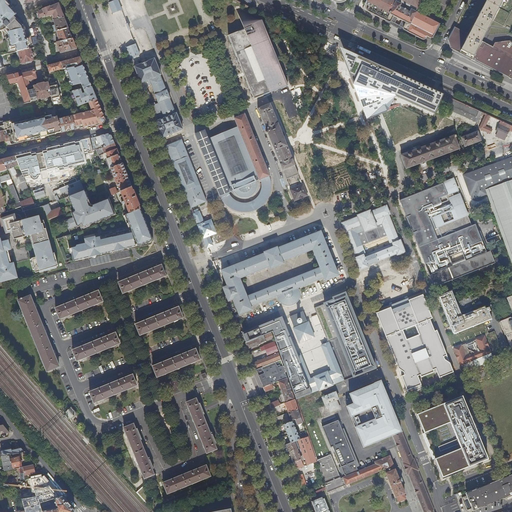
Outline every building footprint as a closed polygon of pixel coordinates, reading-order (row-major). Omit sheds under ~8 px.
[(0,0),(0,6),(0,7),(0,8),(12,5),(10,0),(0,0)] [(113,14),(121,11),(122,10),(118,0),(108,0),(110,3),(109,3),(113,14)] [(397,0),(397,2),(392,0),(367,0),(365,4),(369,6),(367,11),(389,22),(390,22),(391,21),(393,16),(406,23),(403,27),(403,29),(404,30),(423,40),(425,39),(427,36),(431,38),(433,38),(440,24),(420,14),(416,12),(418,8),(421,0),(397,0)] [(418,8),(416,12),(420,14),(426,0),(421,0),(418,8)] [(455,28),(448,40),(451,48),(509,77),(511,74),(511,71),(511,42),(508,41),(495,43),(493,47),(485,43),(481,41),(486,32),(502,0),(486,0),(468,35),(455,28)] [(58,3),(37,12),(38,18),(42,17),(42,18),(52,15),(53,20),(64,17),(58,3)] [(24,27),(24,26),(26,25),(19,18),(11,9),(13,7),(12,5),(0,8),(9,31),(24,27)] [(2,64),(0,59),(0,33),(10,31),(9,31),(0,8),(0,7),(0,68),(3,68),(2,64)] [(260,21),(235,10),(243,30),(237,33),(237,32),(227,36),(254,100),(270,93),(269,93),(287,86),(286,84),(287,83),(262,22),(261,23),(260,21)] [(389,22),(404,30),(403,29),(403,27),(406,23),(393,16),(391,21),(390,22),(389,22)] [(55,25),(41,28),(42,34),(47,33),(68,28),(66,23),(64,17),(53,20),(55,25)] [(24,26),(24,27),(9,31),(10,31),(0,33),(0,44),(30,37),(29,33),(26,25),(24,26)] [(70,33),(68,28),(47,33),(48,34),(49,35),(50,38),(56,36),(55,36),(57,35),(59,42),(72,38),(70,33)] [(33,45),(30,37),(0,44),(0,56),(4,55),(17,52),(30,49),(29,45),(33,45)] [(74,43),(72,38),(59,42),(56,42),(60,53),(76,49),(74,43)] [(162,137),(164,137),(171,134),(183,129),(177,114),(176,114),(170,99),(167,90),(161,75),(155,59),(153,60),(145,63),(143,64),(139,55),(140,55),(136,44),(135,45),(127,48),(131,58),(132,58),(136,67),(134,67),(148,100),(151,99),(147,89),(148,86),(151,85),(163,113),(159,115),(158,114),(154,104),(150,105),(162,137)] [(358,96),(367,120),(387,111),(397,95),(436,112),(438,106),(443,95),(369,61),(338,47),(358,96)] [(32,48),(30,49),(17,52),(18,57),(20,57),(22,63),(33,60),(32,56),(33,56),(32,54),(32,52),(31,52),(30,50),(32,50),(32,48)] [(49,72),(57,70),(65,69),(67,68),(66,66),(70,65),(71,67),(74,67),(75,68),(83,65),(81,61),(80,57),(47,66),(49,72)] [(67,68),(65,69),(74,91),(81,89),(83,89),(92,87),(89,81),(85,71),(84,68),(83,65),(75,68),(74,67),(71,67),(67,68)] [(33,71),(22,74),(22,76),(30,100),(31,101),(37,99),(39,99),(40,98),(41,100),(48,98),(47,97),(49,96),(51,96),(52,102),(53,105),(62,103),(56,80),(47,82),(48,83),(44,83),(37,84),(37,85),(34,86),(33,79),(37,79),(35,72),(33,71)] [(7,76),(8,77),(10,84),(14,83),(14,84),(18,83),(18,82),(25,101),(30,100),(22,76),(19,77),(18,73),(7,76)] [(83,93),(81,89),(74,91),(72,91),(78,107),(88,102),(89,102),(89,103),(97,99),(94,93),(92,87),(83,89),(85,93),(83,93)] [(78,107),(72,91),(70,92),(76,107),(78,107)] [(438,106),(474,122),(479,111),(443,95),(438,106)] [(74,115),(72,116),(75,129),(78,128),(103,123),(104,119),(102,114),(97,99),(89,103),(89,102),(88,102),(91,108),(89,112),(74,115)] [(283,170),(287,179),(298,175),(295,165),(293,160),(292,160),(287,147),(287,146),(285,141),(279,129),(280,128),(278,124),(277,124),(272,111),(273,111),(270,104),(258,109),(260,115),(261,115),(266,129),(273,146),(275,151),(281,164),(280,164),(283,170)] [(0,131),(6,130),(9,142),(19,139),(20,142),(56,134),(56,133),(61,132),(58,119),(57,115),(52,117),(51,115),(44,117),(43,113),(1,123),(1,122),(0,120),(0,131)] [(243,181),(228,187),(208,140),(205,131),(195,134),(220,197),(221,199),(222,200),(223,202),(225,204),(226,205),(228,207),(229,208),(231,209),(233,210),(235,211),(237,212),(239,212),(241,213),(243,213),(245,213),(247,213),(249,212),(251,212),(253,211),(255,211),(257,210),(259,209),(261,208),(262,206),(264,205),(265,203),(266,202),(268,200),(269,198),(269,196),(270,194),(271,192),(271,190),(271,188),(271,186),(271,184),(271,182),(271,180),(270,178),(269,176),(244,115),(234,118),(238,127),(258,175),(243,181)] [(72,116),(58,119),(61,132),(75,129),(72,116)] [(508,131),(499,126),(496,133),(506,137),(508,131)] [(238,127),(208,140),(228,187),(243,181),(258,175),(238,127)] [(491,127),(482,130),(485,139),(494,136),(491,127)] [(6,130),(0,131),(0,140),(0,141),(5,140),(6,146),(10,145),(9,142),(6,130)] [(477,132),(461,138),(464,147),(480,141),(477,132)] [(114,143),(111,136),(109,135),(108,134),(96,137),(99,146),(104,144),(105,147),(114,143)] [(172,136),(171,134),(164,137),(167,146),(174,143),(174,141),(176,140),(178,138),(176,135),(175,134),(172,136)] [(454,136),(401,156),(406,169),(459,149),(454,136)] [(74,158),(89,154),(88,153),(85,139),(70,143),(74,157),(74,158)] [(206,202),(182,140),(181,140),(174,143),(167,146),(166,146),(191,208),(206,202)] [(105,147),(107,153),(116,149),(115,146),(114,143),(105,147)] [(57,161),(54,150),(53,147),(37,151),(45,172),(59,168),(58,162),(57,161)] [(65,147),(54,150),(57,161),(59,161),(59,160),(67,157),(65,147)] [(116,149),(107,153),(104,154),(102,155),(103,158),(106,157),(106,159),(118,154),(116,149)] [(15,156),(19,165),(22,173),(25,172),(32,189),(44,185),(31,152),(15,156)] [(45,172),(50,182),(78,170),(91,164),(89,154),(74,158),(76,164),(76,166),(71,168),(71,167),(62,170),(61,171),(60,171),(60,170),(59,168),(45,172)] [(118,154),(106,159),(105,159),(109,169),(110,168),(122,163),(120,159),(118,154)] [(3,159),(7,169),(7,170),(10,169),(13,176),(17,174),(14,167),(19,165),(15,156),(3,159)] [(58,162),(59,168),(60,170),(76,164),(74,158),(74,157),(58,162)] [(511,158),(463,176),(470,195),(470,194),(472,199),(476,197),(476,198),(486,195),(484,190),(511,180),(511,158)] [(122,163),(110,168),(119,190),(116,191),(115,188),(114,188),(110,189),(110,190),(112,194),(115,193),(120,191),(132,186),(126,174),(122,163)] [(80,181),(82,180),(78,170),(50,182),(54,191),(59,189),(80,181)] [(22,173),(23,175),(28,188),(29,191),(32,189),(25,172),(22,173)] [(366,173),(355,177),(358,184),(369,180),(366,173)] [(0,188),(6,187),(13,185),(9,174),(0,176),(0,188)] [(22,191),(28,188),(23,175),(17,177),(22,191)] [(399,200),(433,286),(495,262),(491,251),(487,252),(476,224),(472,225),(454,177),(444,181),(444,183),(399,200)] [(80,181),(59,189),(61,193),(67,191),(73,206),(74,205),(76,210),(74,212),(72,213),(74,218),(65,221),(68,228),(80,224),(83,230),(96,225),(96,223),(94,224),(93,222),(97,221),(115,214),(108,199),(92,205),(93,206),(91,207),(89,206),(87,200),(88,200),(80,181)] [(511,183),(489,192),(511,251),(511,183)] [(303,184),(290,189),(294,201),(308,196),(303,184)] [(15,208),(22,206),(20,202),(13,185),(6,187),(10,195),(13,204),(15,208)] [(125,204),(129,213),(141,209),(134,192),(132,186),(120,191),(123,198),(120,199),(123,205),(125,204)] [(20,202),(22,206),(24,211),(27,210),(26,207),(32,204),(33,208),(36,207),(34,203),(32,197),(20,202)] [(44,205),(48,203),(51,202),(49,197),(42,201),(44,205)] [(48,203),(44,205),(48,220),(63,214),(60,208),(51,211),(48,203)] [(360,270),(368,267),(368,266),(397,254),(397,256),(405,253),(400,240),(399,241),(388,215),(390,215),(386,206),(370,212),(370,211),(357,216),(358,217),(342,224),(345,232),(347,232),(357,257),(355,258),(360,270)] [(83,230),(63,237),(64,238),(60,248),(67,265),(68,272),(131,257),(130,250),(146,246),(152,244),(153,240),(151,234),(145,219),(142,213),(141,209),(129,213),(127,214),(125,215),(130,229),(99,236),(96,225),(83,230)] [(199,212),(194,214),(207,247),(207,248),(213,246),(209,236),(215,233),(210,221),(203,223),(199,212)] [(14,214),(1,218),(1,219),(2,223),(4,228),(4,230),(6,229),(7,233),(12,232),(13,236),(20,234),(21,236),(28,234),(28,235),(31,234),(34,244),(33,244),(34,249),(36,248),(37,252),(35,252),(36,257),(32,258),(32,259),(30,259),(33,270),(35,270),(36,272),(36,273),(40,272),(40,273),(57,268),(57,267),(57,266),(59,265),(55,253),(53,253),(43,220),(40,221),(38,215),(17,222),(14,214)] [(265,254),(222,270),(228,286),(223,288),(228,301),(233,299),(239,315),(251,310),(250,306),(277,295),(277,297),(278,299),(280,302),(282,303),(284,304),(286,305),(289,305),(292,305),(294,304),(296,303),(297,301),(298,299),(299,296),(299,294),(299,291),(298,289),(297,288),(324,277),(326,280),(338,275),(320,232),(277,249),(277,248),(265,253),(265,254)] [(1,240),(0,237),(0,236),(0,282),(13,279),(16,278),(15,272),(16,271),(15,268),(12,269),(11,264),(8,250),(11,249),(8,241),(1,242),(1,240)] [(128,279),(118,283),(123,294),(166,276),(161,266),(152,269),(151,268),(149,269),(147,270),(147,271),(132,278),(131,275),(129,276),(128,277),(128,279)] [(65,305),(56,309),(60,319),(103,302),(98,291),(88,296),(87,293),(85,294),(83,295),(84,297),(69,304),(68,301),(65,302),(63,303),(65,305)] [(468,313),(461,315),(455,300),(452,291),(438,297),(442,305),(452,332),(455,334),(482,323),(490,319),(488,314),(494,312),(493,309),(489,311),(488,308),(485,309),(484,307),(471,312),(470,310),(476,308),(472,297),(458,302),(462,313),(467,311),(468,313)] [(344,293),(332,298),(333,300),(313,308),(327,342),(337,338),(352,377),(374,368),(359,329),(361,328),(358,320),(356,321),(344,293)] [(455,376),(423,294),(376,313),(409,395),(455,376)] [(30,295),(17,300),(48,371),(60,366),(54,354),(56,353),(55,350),(53,351),(45,331),(46,331),(45,327),(43,328),(35,308),(37,307),(36,304),(34,304),(30,295)] [(511,350),(511,296),(506,299),(511,312),(511,318),(511,319),(510,318),(500,322),(500,323),(504,335),(506,336),(511,350)] [(146,321),(135,325),(140,335),(183,318),(178,307),(169,311),(168,309),(166,310),(164,311),(165,313),(150,319),(149,317),(146,318),(145,318),(146,321)] [(240,315),(235,316),(239,327),(244,325),(240,315)] [(309,323),(294,329),(300,343),(314,337),(309,323)] [(282,328),(273,332),(280,355),(284,353),(285,354),(291,351),(282,328)] [(263,330),(248,336),(247,337),(249,341),(265,335),(263,330)] [(249,341),(245,343),(248,349),(273,339),(271,333),(265,335),(249,341)] [(82,347),(73,351),(77,361),(120,344),(115,334),(106,337),(105,335),(102,336),(101,337),(101,339),(86,345),(85,343),(83,344),(81,344),(82,347)] [(499,350),(494,336),(490,338),(495,352),(499,350)] [(461,366),(491,353),(484,337),(477,340),(480,349),(465,356),(461,346),(454,349),(461,366)] [(274,342),(265,346),(266,351),(269,357),(278,353),(274,342)] [(294,358),(295,362),(307,390),(318,385),(320,390),(325,388),(326,389),(328,388),(327,387),(332,385),(344,380),(329,343),(322,346),(332,371),(328,373),(327,372),(315,377),(315,378),(311,380),(300,355),(293,357),(294,358)] [(163,363),(153,367),(157,377),(200,360),(196,349),(186,354),(185,352),(183,352),(181,353),(182,355),(166,361),(166,359),(163,360),(161,361),(163,363)] [(269,357),(254,363),(256,370),(281,360),(278,353),(269,357)] [(281,360),(256,370),(263,388),(271,385),(279,382),(287,379),(281,360)] [(99,389),(90,392),(94,403),(137,385),(132,375),(123,379),(122,377),(120,377),(118,378),(119,381),(103,387),(102,384),(100,385),(98,386),(99,389)] [(279,382),(282,392),(291,389),(287,379),(279,382)] [(393,435),(400,433),(400,431),(401,431),(395,417),(396,417),(393,411),(381,382),(380,382),(379,381),(374,383),(374,385),(351,394),(355,403),(347,406),(363,448),(393,435)] [(291,389),(282,392),(285,401),(283,402),(284,404),(286,403),(295,400),(291,389)] [(329,407),(331,412),(337,409),(340,408),(336,400),(338,399),(336,393),(323,398),(327,408),(329,407)] [(486,460),(461,397),(416,416),(432,454),(431,455),(431,456),(431,457),(432,457),(433,457),(441,478),(486,460)] [(198,404),(196,399),(187,403),(207,453),(217,449),(214,444),(216,443),(214,438),(211,438),(210,436),(211,435),(202,413),(201,413),(200,410),(202,409),(200,403),(198,404)] [(286,403),(289,413),(298,409),(295,400),(286,403)] [(270,404),(272,409),(279,406),(282,405),(281,401),(279,401),(270,404)] [(71,407),(65,412),(71,419),(77,413),(71,407)] [(301,418),(298,409),(289,413),(275,418),(276,422),(288,417),(290,416),(291,418),(292,421),(293,421),(295,420),(301,418)] [(292,421),(284,425),(291,444),(295,442),(296,442),(298,441),(300,440),(293,421),(292,421)] [(124,428),(145,479),(154,475),(152,469),(153,469),(151,463),(149,464),(147,461),(149,461),(139,438),(138,438),(137,436),(139,435),(137,429),(136,429),(134,425),(124,428)] [(433,511),(401,432),(400,433),(393,435),(404,463),(403,463),(408,475),(409,474),(424,511),(433,511)] [(298,441),(305,459),(315,455),(309,437),(302,439),(300,440),(298,441)] [(304,467),(303,466),(301,460),(302,460),(295,442),(291,444),(286,445),(296,470),(304,467)] [(10,449),(10,448),(1,450),(1,451),(2,456),(12,453),(11,449),(10,449)] [(318,459),(323,479),(327,490),(327,492),(383,469),(385,470),(396,497),(405,493),(390,456),(376,463),(376,464),(341,479),(331,454),(318,459)] [(10,462),(9,455),(2,457),(1,457),(3,466),(7,465),(8,468),(14,467),(21,465),(19,457),(11,459),(11,461),(10,462)] [(301,460),(303,466),(317,461),(315,455),(305,459),(302,460),(301,460)] [(34,473),(33,465),(18,468),(19,472),(24,471),(25,475),(34,473)] [(174,479),(163,484),(167,494),(210,476),(206,466),(196,470),(195,469),(192,470),(193,471),(176,478),(176,477),(173,478),(174,479)] [(298,476),(302,487),(306,485),(308,485),(304,474),(298,476)] [(511,475),(467,494),(473,510),(506,497),(507,498),(511,496),(511,475)] [(42,483),(40,477),(16,482),(18,488),(42,483)] [(51,482),(48,484),(37,487),(38,491),(54,487),(51,482)] [(143,484),(137,491),(148,502),(155,496),(143,484)] [(462,492),(456,493),(459,501),(464,500),(462,496),(467,495),(466,493),(462,494),(462,492)] [(73,511),(74,511),(62,496),(54,499),(55,502),(54,502),(54,503),(55,503),(56,506),(57,507),(58,506),(58,508),(42,511),(73,511)] [(328,511),(323,498),(313,502),(316,511),(328,511)]
